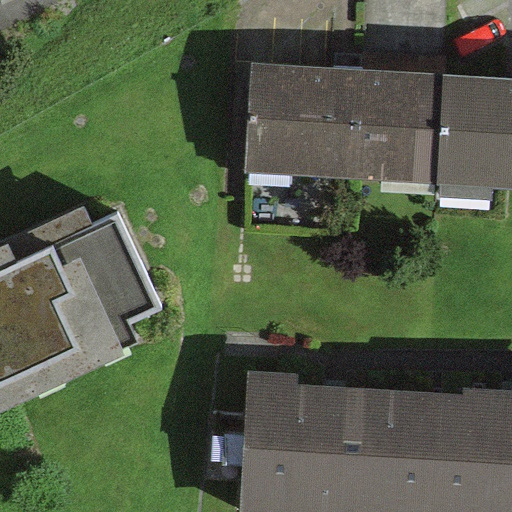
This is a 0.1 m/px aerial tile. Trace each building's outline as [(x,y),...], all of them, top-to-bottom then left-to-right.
[(341,71),(248,65),(241,178),(431,190),(439,77),(341,71)] [(511,81),(439,77),(431,190),(511,195),(511,81)] [(63,225),(0,253),(0,354),(80,317),(60,275),(82,266),(63,225)] [(252,500),(405,511),(412,401),(328,395),(285,392),(286,377),(260,375),(252,500)] [(412,401),(405,511),(404,511),(511,511),(511,399),(449,395),(448,403),(412,401)]
